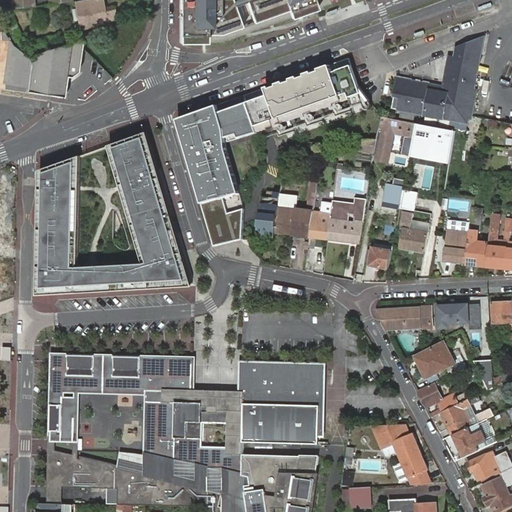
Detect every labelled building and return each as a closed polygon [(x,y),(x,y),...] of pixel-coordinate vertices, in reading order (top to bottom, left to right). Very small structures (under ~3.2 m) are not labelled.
[(11,0),(12,12),(23,10),(22,0),(11,0)] [(22,0),(23,10),(34,8),(33,0),(22,0)] [(104,12),(102,0),(81,0),(75,1),(80,30),(117,19),(116,11),(115,10),(104,12)] [(183,0),(184,41),(184,43),(204,42),(210,42),(210,40),(211,35),(225,34),(246,27),(238,5),(236,0),(183,0)] [(249,0),(250,1),(257,22),(293,9),(295,13),(296,17),(300,16),(321,8),(319,5),(318,1),(317,0),(249,0)] [(13,21),(7,25),(13,34),(19,30),(13,21)] [(0,87),(67,96),(70,74),(74,76),(83,70),(87,38),(80,41),(45,51),(34,56),(34,59),(25,56),(15,46),(1,29),(1,40),(0,40),(0,87)] [(449,95),(398,85),(393,109),(467,124),(468,120),(471,121),(477,92),(474,91),(484,40),(458,49),(456,60),(449,91),(449,95)] [(353,55),(244,95),(261,140),(281,133),(283,137),(298,131),(300,136),(373,109),(353,55)] [(399,80),(398,85),(449,95),(449,91),(456,60),(451,60),(445,90),(399,80)] [(511,61),(509,60),(500,84),(510,87),(511,82),(511,81),(511,61)] [(227,142),(258,133),(258,130),(244,95),(178,120),(194,171),(197,183),(205,212),(207,218),(209,223),(213,236),(216,247),(244,239),(246,208),(239,188),(229,151),(227,142)] [(402,157),(411,158),(411,156),(417,124),(382,117),(378,142),(376,157),(379,158),(379,160),(391,162),(396,130),(406,132),(402,157)] [(417,124),(411,156),(451,163),(457,131),(417,124)] [(39,212),(37,296),(193,286),(149,132),(110,146),(144,264),(74,268),(81,156),(41,170),(39,212)] [(358,152),(372,152),(372,139),(358,139),(358,152)] [(307,208),(313,209),(318,182),(312,181),(307,208)] [(0,221),(11,218),(0,183),(0,221)] [(387,202),(402,205),(404,190),(390,188),(387,202)] [(279,207),(295,209),(297,197),(281,195),(280,198),(279,207)] [(332,202),(331,213),(346,215),(359,217),(360,210),(365,211),(365,220),(368,201),(357,199),(356,205),(332,202)] [(402,205),(387,202),(382,229),(397,232),(401,207),(402,205)] [(259,232),(276,234),(279,207),(260,205),(259,232)] [(276,234),(292,236),(295,211),(295,209),(279,207),(276,234)] [(349,242),(361,244),(365,220),(365,211),(360,210),(359,217),(346,215),(345,231),(349,232),(349,242)] [(292,236),(310,238),(313,213),(295,211),(292,236)] [(310,238),(327,240),(331,213),(325,212),(313,211),(313,213),(310,238)] [(415,213),(404,212),(401,227),(405,228),(401,248),(426,253),(431,223),(414,220),(415,213)] [(327,240),(349,242),(349,232),(345,231),(346,215),(331,213),(327,240)] [(487,267),(506,270),(511,228),(507,227),(505,241),(499,240),(500,227),(499,227),(501,214),(494,213),(490,243),(487,267)] [(444,262),(466,265),(472,223),(449,220),(444,262)] [(466,265),(487,267),(490,243),(480,242),(483,222),(472,221),(472,223),(466,265)] [(390,268),(393,251),(375,248),(372,265),(390,268)] [(511,330),(511,302),(492,304),(493,324),(510,323),(511,331),(511,330)] [(441,328),(450,327),(450,324),(482,322),(482,307),(470,308),(470,305),(440,306),(441,328)] [(388,330),(434,327),(433,307),(377,309),(388,330)] [(436,347),(432,340),(422,345),(423,346),(416,350),(419,355),(436,347)] [(455,364),(445,342),(436,347),(419,355),(415,357),(426,379),(455,364)] [(190,403),(183,402),(184,392),(193,392),(194,363),(181,362),(167,361),(167,359),(162,359),(162,358),(53,353),(51,353),(50,377),(51,377),(51,382),(59,382),(59,375),(130,379),(130,390),(144,391),(144,388),(151,389),(151,391),(158,391),(158,400),(151,400),(151,401),(172,403),(173,459),(196,464),(209,470),(216,470),(223,471),(229,471),(229,473),(242,474),(243,454),(244,440),(244,436),(239,435),(234,435),(235,400),(218,400),(208,399),(208,405),(190,404),(190,403)] [(495,379),(494,360),(475,361),(490,391),(496,388),(496,386),(495,379)] [(321,442),(322,365),(247,364),(246,392),(246,441),(321,442)] [(511,374),(511,372),(495,379),(496,386),(511,378),(511,374)] [(59,382),(51,382),(49,436),(61,436),(75,436),(75,397),(66,397),(67,389),(99,390),(98,388),(111,388),(111,390),(130,390),(130,379),(59,375),(59,382)] [(438,381),(419,389),(427,406),(435,403),(440,413),(460,404),(457,397),(455,394),(443,399),(437,385),(439,384),(438,381)] [(457,397),(460,404),(465,402),(461,395),(457,397)] [(477,403),(474,398),(465,402),(460,404),(440,413),(452,435),(470,427),(479,423),(471,406),(477,403)] [(172,403),(151,401),(149,453),(173,459),(172,403)] [(491,409),(476,415),(479,423),(494,416),(491,409)] [(392,460),(402,460),(394,442),(410,435),(405,424),(378,426),(392,460)] [(452,435),(463,458),(482,450),(479,444),(487,441),(484,433),(481,434),(479,429),(472,432),(470,427),(452,435)] [(394,442),(402,460),(422,452),(414,434),(410,435),(394,442)] [(352,462),(354,447),(346,447),(345,461),(352,462)] [(482,480),(484,483),(502,474),(511,469),(511,458),(508,451),(496,456),(495,452),(469,464),(474,472),(475,472),(480,481),(482,480)] [(51,458),(49,487),(64,488),(119,490),(118,505),(176,506),(177,483),(149,476),(117,469),(118,465),(82,456),(81,459),(70,458),(70,457),(68,455),(67,454),(66,453),(65,453),(64,453),(64,452),(63,452),(62,452),(60,452),(59,452),(58,452),(57,452),(56,452),(56,453),(55,453),(54,454),(53,455),(52,455),(52,456),(51,456),(51,457),(51,458)] [(410,478),(413,485),(434,483),(428,470),(430,470),(422,452),(402,460),(410,478)] [(149,476),(177,483),(207,490),(207,507),(206,511),(223,511),(225,511),(248,511),(247,503),(249,503),(246,484),(254,481),(254,479),(242,474),(229,473),(229,471),(223,471),(223,478),(209,477),(209,470),(196,464),(196,479),(176,475),(173,459),(149,453),(149,476)] [(254,481),(246,484),(249,503),(247,503),(248,511),(312,511),(319,457),(243,454),(242,474),(254,479),(254,481)] [(410,478),(402,460),(392,460),(402,482),(410,478)] [(503,477),(484,486),(488,495),(485,496),(490,506),(492,505),(511,496),(508,487),(511,485),(511,469),(502,474),(503,477)] [(343,471),(342,485),(353,486),(354,472),(343,471)] [(207,490),(177,483),(176,506),(207,507),(207,490)] [(64,488),(49,487),(48,503),(56,504),(64,504),(64,488)] [(366,488),(346,490),(348,510),(367,509),(366,488)] [(511,495),(511,496),(492,505),(495,511),(511,511),(511,509),(511,508),(511,495)] [(418,499),(390,500),(390,511),(437,511),(438,504),(418,505),(418,499)] [(72,511),(73,504),(64,504),(56,504),(48,503),(38,503),(38,511),(72,511)]
